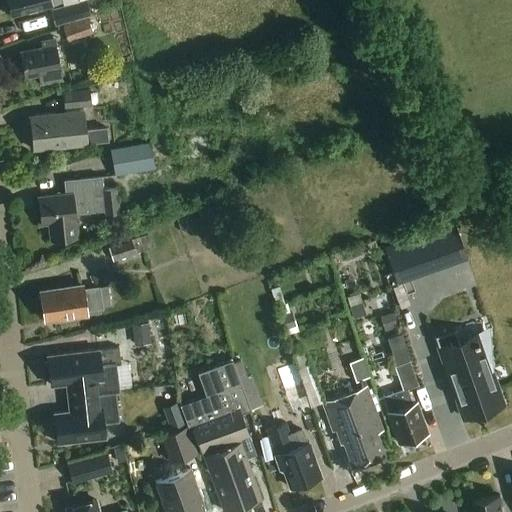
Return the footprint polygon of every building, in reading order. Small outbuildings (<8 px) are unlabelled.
[(7,0),(11,16),(51,6),(51,5),(61,3),(60,0),(7,0)] [(85,0),(81,0),(50,10),(55,25),(82,17),(84,16),(90,15),(85,0)] [(96,14),(63,27),(68,41),(102,28),(96,14)] [(62,80),(54,38),(41,40),(42,48),(20,52),(25,78),(39,75),(41,84),(62,80)] [(88,88),(61,90),(62,108),(89,105),(88,88)] [(86,130),(83,111),(30,116),(34,150),(87,145),(87,144),(108,141),(106,128),(86,130)] [(155,168),(150,142),(111,150),(115,175),(155,168)] [(103,190),(102,177),(64,182),(66,194),(38,197),(41,225),(48,224),(50,241),(77,237),(75,214),(105,211),(106,215),(119,213),(116,188),(103,190)] [(190,228),(197,225),(193,216),(178,221),(182,232),(191,229),(190,228)] [(385,247),(394,276),(452,256),(447,244),(463,240),(456,222),(385,247)] [(108,247),(112,261),(152,248),(148,234),(108,247)] [(41,296),(38,300),(39,305),(43,308),(45,320),(67,317),(71,319),(78,318),(80,314),(87,313),(86,308),(102,306),(111,304),(108,283),(98,285),(82,288),(82,284),(40,291),(41,296)] [(280,315),(284,330),(296,326),(292,311),(280,315)] [(394,312),(380,316),(384,332),(398,328),(394,312)] [(149,338),(148,323),(132,325),(134,339),(149,338)] [(458,401),(464,417),(503,403),(496,384),(493,386),(487,371),(492,370),(489,334),(461,345),(454,328),(435,335),(455,391),(458,390),(462,400),(458,401)] [(48,362),(45,362),(46,376),(49,375),(51,385),(86,381),(88,395),(119,391),(116,362),(120,362),(118,347),(100,350),(100,349),(47,355),(48,362)] [(371,354),(356,358),(361,377),(376,374),(371,354)] [(206,396),(181,405),(189,428),(193,427),(202,452),(210,449),(232,510),(260,500),(237,438),(247,435),(240,414),(251,410),(250,406),(269,399),(259,368),(238,376),(232,359),(197,372),(206,396)] [(382,397),(388,413),(399,443),(402,442),(402,444),(414,440),(413,437),(426,433),(415,403),(412,404),(407,389),(418,385),(409,361),(394,366),(403,389),(382,397)] [(280,378),(294,420),(312,414),(298,372),(280,378)] [(381,430),(365,386),(322,402),(332,431),(336,430),(340,443),(344,445),(352,466),(383,455),(375,432),(381,430)] [(55,423),(52,424),(54,437),(57,437),(58,443),(106,437),(104,423),(119,421),(115,392),(119,392),(119,391),(88,395),(90,408),(54,413),(55,423)] [(176,402),(163,407),(171,429),(184,424),(176,402)] [(286,422),(266,429),(274,454),(273,455),(278,469),(282,471),(288,487),(292,486),(294,488),(298,486),(299,484),(319,476),(307,442),(305,443),(300,429),(290,433),(286,422)] [(161,435),(170,464),(197,456),(187,427),(161,435)] [(95,454),(55,467),(60,483),(100,471),(95,454)] [(201,502),(189,469),(154,481),(164,511),(199,511),(197,503),(201,502)] [(503,511),(500,495),(474,501),(476,511),(503,511)] [(98,511),(95,499),(66,507),(67,511),(125,511),(126,511),(123,511),(98,511)]
